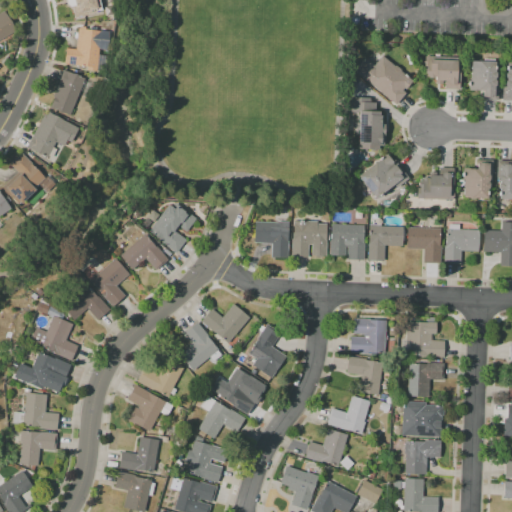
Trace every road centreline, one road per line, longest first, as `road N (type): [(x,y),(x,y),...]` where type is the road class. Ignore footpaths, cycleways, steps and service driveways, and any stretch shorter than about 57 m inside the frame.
road 1 (residential): [(511,299),(273,290),(203,271)]
road 2 (residential): [(203,271),(104,366),(70,511)]
road 3 (residential): [(321,293),(256,511)]
road 4 (residential): [(466,511),(476,298)]
road 5 (residential): [(34,0),(37,41),(0,128)]
